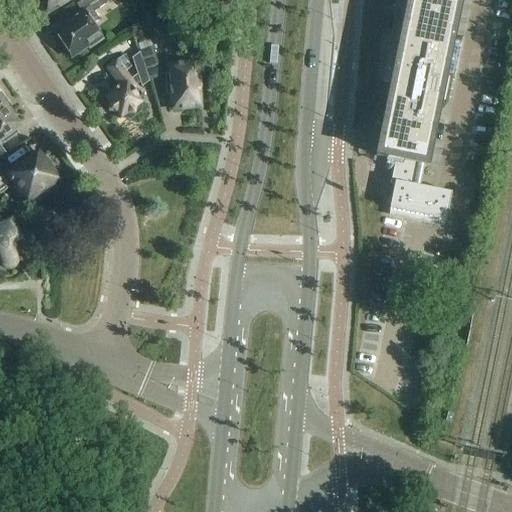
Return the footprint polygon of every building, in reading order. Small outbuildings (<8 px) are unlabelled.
[(34,0),(36,2),(35,3),(35,4),(35,6),(35,7),(35,8),(36,9),(36,10),(37,11),(38,12),(40,12),(43,12),(45,16),(71,0),(34,0)] [(90,25),(97,20),(93,14),(106,5),(102,0),(85,0),(76,7),(82,15),(54,35),(71,60),(87,48),(89,51),(102,42),(100,39),(90,25)] [(443,111),(449,82),(437,80),(438,76),(444,77),(459,0),(407,0),(375,158),(394,162),(389,186),(395,187),(390,212),(444,223),(450,196),(419,190),(424,168),(425,168),(436,113),(431,112),(431,108),(443,111)] [(140,54),(150,83),(162,79),(152,50),(140,54)] [(137,99),(138,92),(135,88),(139,84),(141,89),(149,84),(139,55),(131,60),(137,77),(130,81),(125,74),(132,68),(124,57),(107,69),(120,88),(105,99),(110,106),(109,113),(116,114),(120,120),(127,116),(134,117),(140,112),(141,105),(137,99)] [(169,68),(169,77),(166,77),(167,94),(170,97),(172,112),(200,110),(197,66),(194,66),(193,60),(180,61),(180,67),(169,68)] [(7,106),(0,111),(0,145),(2,146),(15,136),(15,131),(20,128),(13,119),(15,117),(7,106)] [(0,194),(12,186),(26,206),(32,202),(34,205),(46,196),(44,193),(49,189),(54,188),(56,184),(58,183),(54,177),(53,168),(45,164),(37,154),(7,176),(1,168),(0,168),(0,194)] [(0,264),(1,267),(1,268),(3,269),(4,270),(6,271),(7,271),(8,271),(10,271),(12,270),(13,269),(15,268),(16,266),(16,265),(16,263),(16,262),(16,260),(16,259),(13,252),(17,250),(15,244),(20,242),(9,217),(10,213),(0,209),(0,264)]
